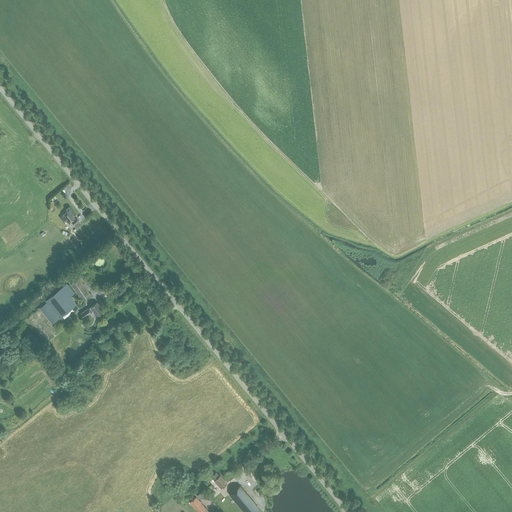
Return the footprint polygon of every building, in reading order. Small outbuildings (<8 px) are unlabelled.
[(67,211),(63,215),(69,223),(72,220),(72,221),(72,222),(74,225),(79,221),(77,218),(75,219),(74,218),(75,218),(71,214),(74,211),(70,206),(66,210),(67,211)] [(76,274),(68,280),(82,300),(90,295),(76,274)] [(67,283),(61,288),(45,300),(47,302),(40,307),(52,323),(62,316),(64,318),(74,310),(72,308),(75,305),(68,297),(74,292),(67,283)] [(103,311),(97,302),(90,307),(91,309),(90,310),(88,308),(81,313),(84,318),(91,313),(93,311),(96,316),(103,311)] [(25,319),(43,342),(57,331),(39,308),(25,319)] [(216,472),(211,477),(221,489),(227,483),(220,475),(219,475),(216,472)] [(229,494),(244,511),(255,511),(260,508),(240,485),(229,494)] [(196,497),(189,502),(198,511),(205,511),(207,510),(196,497)]
